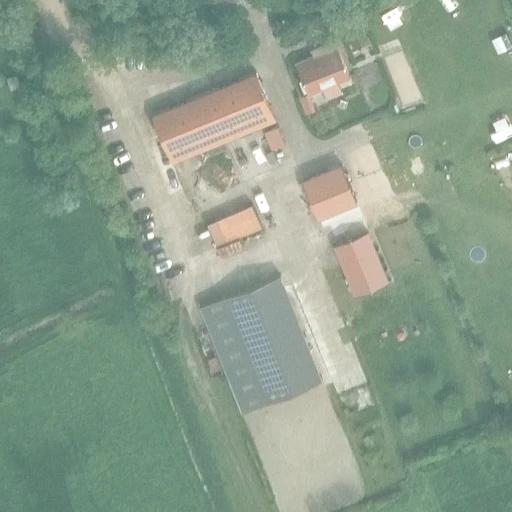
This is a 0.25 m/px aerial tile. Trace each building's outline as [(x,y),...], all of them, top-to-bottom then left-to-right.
[(282,59),(295,90),(345,69),(339,56),(330,60),(323,43),(282,59)] [(392,82),(412,75),(402,49),(382,57),(392,82)] [(255,70),(151,113),(171,161),(275,119),(255,70)] [(278,125),(263,131),(271,148),(285,142),(278,125)] [(318,216),(356,200),(340,163),(302,179),(318,216)] [(254,201),(208,220),(219,245),(264,226),(254,201)] [(334,244),(354,294),(387,280),(367,231),(334,244)] [(199,305),(241,410),(321,378),(279,274),(199,305)]
